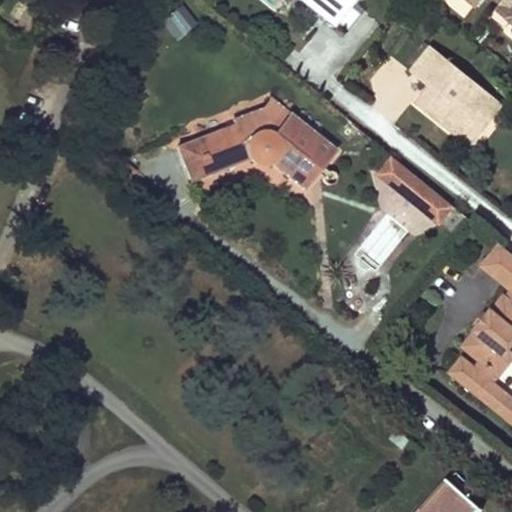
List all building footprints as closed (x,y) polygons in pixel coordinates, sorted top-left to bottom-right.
[(361,9),(368,1),(366,0),(309,0),(334,20),(350,0),(361,9)] [(345,29),(361,9),(350,0),(334,20),(345,29)] [(511,21),(511,0),(502,0),(496,8),(511,21)] [(29,30),(36,12),(16,4),(9,22),(29,30)] [(177,42),(198,26),(182,6),(162,22),(177,42)] [(491,118),(502,105),(431,48),(411,73),(430,88),(417,105),(459,139),(482,111),(491,118)] [(234,127),(177,148),(191,182),(250,160),(253,163),(259,166),(262,166),(267,166),(272,165),(305,191),(318,175),(323,178),(323,179),(326,184),(328,185),(332,185),(336,182),(337,180),(337,176),(335,172),(331,171),(327,172),(323,169),(336,152),(270,100),(262,111),(233,122),(234,127)] [(482,111),(459,139),(468,147),(491,118),(482,111)] [(394,158),(381,175),(400,191),(414,174),(402,165),(394,158)] [(414,174),(400,191),(420,207),(434,191),(414,174)] [(434,191),(420,207),(440,223),(453,206),(434,191)] [(480,361),(475,367),(462,357),(449,373),(511,423),(511,397),(494,383),(499,377),(500,377),(511,362),(511,253),(500,244),(481,267),(511,291),(507,297),(505,295),(483,321),(474,333),(462,347),(480,361)] [(480,318),(470,330),(474,333),(483,321),(480,318)] [(449,481),(421,511),(480,511),(483,510),(449,481)]
